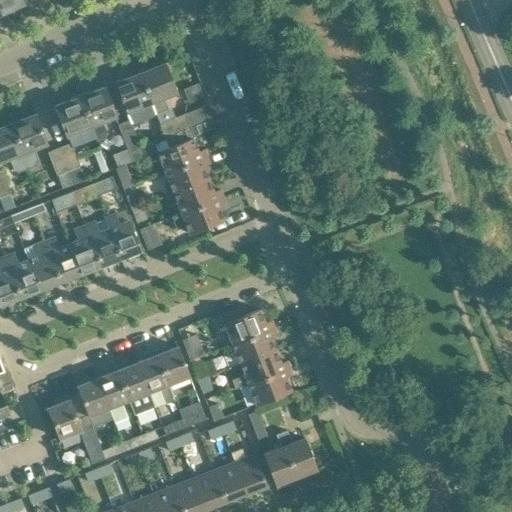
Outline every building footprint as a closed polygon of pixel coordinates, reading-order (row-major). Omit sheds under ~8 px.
[(21,0),(0,0),(0,6),(3,13),(23,4),(21,0)] [(164,63),(139,73),(155,114),(167,109),(163,98),(176,93),(164,63)] [(155,114),(139,73),(114,82),(129,120),(130,124),(155,114)] [(104,86),(78,96),(90,125),(96,140),(104,137),(106,133),(101,120),(115,115),(104,86)] [(197,87),(190,90),(193,100),(201,97),(197,87)] [(90,125),(78,96),(53,106),(65,135),(90,125)] [(35,113),(9,123),(27,169),(36,165),(38,160),(32,147),(46,142),(35,113)] [(171,118),(159,123),(163,135),(189,125),(184,114),(171,118)] [(117,125),(132,162),(144,157),(130,124),(129,120),(117,125)] [(27,169),(9,123),(0,126),(0,161),(9,158),(14,171),(18,172),(27,169)] [(163,135),(168,147),(193,137),(189,125),(163,135)] [(157,152),(165,172),(207,156),(204,149),(197,152),(192,138),(157,152)] [(71,143),(59,148),(73,185),(85,180),(79,167),(80,167),(71,143)] [(73,185),(59,148),(47,152),(56,176),(58,175),(63,189),(73,185)] [(209,163),(207,156),(165,172),(172,192),(208,179),(203,165),(209,163)] [(120,182),(129,178),(124,164),(115,168),(120,182)] [(1,170),(0,170),(0,201),(4,212),(14,208),(8,194),(10,194),(1,170)] [(94,191),(114,183),(111,176),(91,184),(94,191)] [(180,213),(222,196),(220,190),(213,192),(208,179),(172,192),(180,213)] [(96,195),(94,191),(91,184),(71,192),(74,199),(75,203),(96,195)] [(75,203),(74,199),(71,192),(51,199),(55,211),(75,203)] [(125,195),(131,209),(140,205),(135,192),(125,195)] [(225,203),(222,196),(180,213),(171,216),(176,229),(185,226),(188,233),(190,233),(192,238),(202,235),(199,229),(224,219),(218,205),(225,203)] [(42,203),(31,207),(34,215),(45,210),(42,203)] [(145,219),(140,205),(131,209),(136,223),(145,219)] [(13,223),(34,215),(31,207),(10,215),(17,232),(13,223)] [(103,218),(104,219),(107,229),(108,228),(119,258),(140,250),(129,220),(119,224),(115,214),(103,218)] [(0,238),(17,232),(10,215),(0,219),(0,238)] [(119,258),(108,228),(107,229),(104,219),(95,222),(84,226),(99,266),(119,258)] [(139,229),(147,250),(160,244),(152,224),(139,229)] [(99,266),(84,226),(73,230),(77,240),(68,244),(79,274),(99,266)] [(79,274),(68,244),(58,247),(54,237),(44,241),(59,281),(79,274)] [(59,281),(44,241),(33,246),(37,256),(27,260),(39,289),(59,281)] [(39,289),(27,260),(18,263),(14,253),(3,257),(19,297),(39,289)] [(0,304),(19,297),(3,257),(0,258),(0,304)] [(223,323),(231,344),(273,327),(271,320),(264,323),(259,309),(223,323)] [(276,334),(273,327),(231,344),(235,353),(231,355),(223,356),(228,368),(239,364),(275,350),(269,336),(276,334)] [(189,360),(198,357),(203,355),(195,334),(181,339),(189,360)] [(189,376),(177,346),(168,349),(167,346),(155,350),(168,384),(189,376)] [(168,384),(155,350),(143,355),(145,359),(136,362),(148,392),(159,388),(165,403),(175,400),(171,391),(168,384)] [(280,363),(275,350),(239,364),(244,375),(231,380),(235,389),(247,384),(289,367),(287,361),(280,363)] [(201,362),(198,357),(189,360),(192,366),(191,366),(197,380),(206,376),(201,362)] [(154,406),(148,392),(136,362),(128,365),(127,361),(115,366),(128,400),(134,414),(154,406)] [(128,400),(115,366),(103,371),(104,374),(96,378),(111,418),(117,422),(124,420),(125,414),(121,402),(128,400)] [(292,374),(289,367),(247,384),(255,404),(291,391),(285,377),(292,374)] [(211,390),(206,376),(197,380),(202,393),(211,390)] [(111,418),(96,378),(88,381),(86,377),(74,382),(78,391),(78,392),(79,392),(88,416),(88,415),(92,426),(111,418)] [(101,450),(92,426),(88,415),(88,416),(79,392),(78,392),(78,391),(54,401),(56,404),(47,408),(59,438),(78,430),(91,463),(104,458),(101,450)] [(8,415),(0,393),(0,430),(7,427),(3,417),(8,415)] [(213,421),(222,417),(217,404),(207,407),(213,421)] [(202,411),(182,419),(185,427),(206,419),(202,411)] [(261,423),(256,411),(247,414),(252,427),(261,423)] [(173,432),(185,427),(182,419),(170,423),(173,432)] [(231,420),(219,425),(222,434),(235,429),(231,420)] [(266,436),(261,423),(252,427),(257,439),(266,436)] [(222,434),(219,425),(207,430),(210,439),(222,434)] [(154,430),(142,434),(145,443),(157,438),(154,430)] [(316,469),(304,437),(291,442),(286,430),(275,434),(280,447),(262,454),(276,489),(306,477),(304,473),(316,469)] [(189,431),(177,436),(180,445),(193,440),(189,431)] [(145,443),(142,434),(122,442),(125,451),(145,443)] [(180,445),(177,436),(164,441),(168,450),(180,445)] [(125,451),(122,442),(101,450),(104,458),(104,459),(116,454),(125,451)] [(149,447),(137,452),(140,461),(153,456),(149,447)] [(140,461),(137,452),(124,457),(128,466),(140,461)] [(254,454),(233,462),(246,493),(261,487),(262,490),(267,488),(254,454)] [(246,493),(233,462),(213,470),(226,503),(231,502),(229,499),(246,493)] [(109,463),(96,468),(100,477),(112,472),(109,463)] [(100,477),(96,468),(84,472),(87,481),(100,477)] [(226,503),(213,470),(193,478),(205,509),(221,503),(222,505),(226,503)] [(55,483),(59,492),(72,488),(68,478),(55,483)] [(196,511),(205,509),(193,478),(173,485),(183,511),(196,511)] [(183,511),(173,485),(153,493),(160,511),(183,511)] [(27,494),(31,503),(39,500),(52,495),(48,486),(27,494)] [(136,511),(133,501),(129,490),(108,498),(112,509),(113,511),(136,511)] [(160,511),(153,493),(133,501),(136,511),(160,511)] [(20,497),(7,502),(11,511),(23,506),(20,497)] [(0,511),(8,511),(11,511),(7,502),(0,504),(0,511)]
